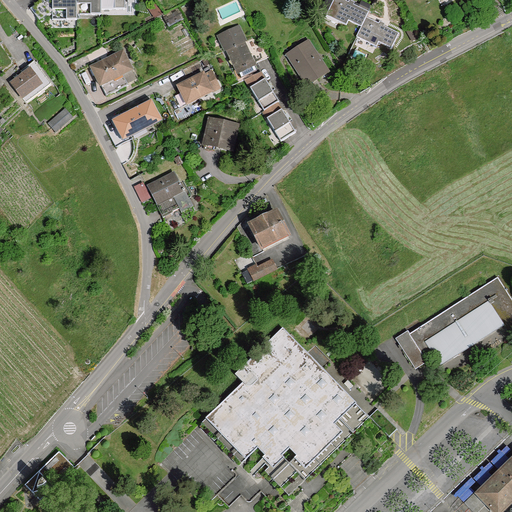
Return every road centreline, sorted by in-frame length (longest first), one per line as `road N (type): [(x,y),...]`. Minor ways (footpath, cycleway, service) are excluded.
road 1 (residential): [(511,17),(391,81),(330,124),(230,218),(145,318)]
road 2 (residential): [(145,318),(147,234),(135,199),(69,73),(8,0)]
road 3 (residential): [(145,318),(73,408),(69,428)]
